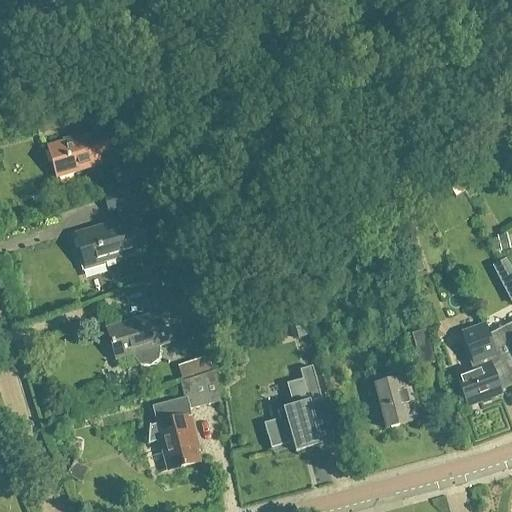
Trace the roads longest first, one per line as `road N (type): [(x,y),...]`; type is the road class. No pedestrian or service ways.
road 1 (residential): [(0,94),(225,6)]
road 2 (tertiary): [(288,511),(511,448)]
road 3 (residential): [(52,511),(0,354)]
